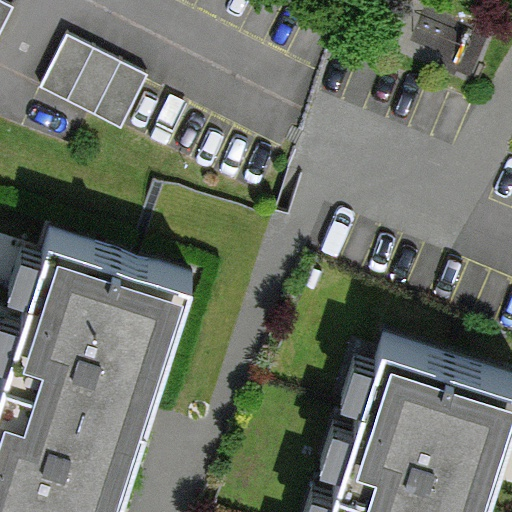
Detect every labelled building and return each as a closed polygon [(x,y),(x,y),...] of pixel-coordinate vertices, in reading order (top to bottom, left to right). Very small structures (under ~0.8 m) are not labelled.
[(0,0),(0,24),(11,3),(4,0),(0,0)] [(68,35),(41,86),(88,111),(120,128),(123,122),(147,78),(148,76),(68,35)] [(144,401),(185,269),(131,252),(48,225),(42,245),(25,298),(20,311),(4,363),(142,407),(144,401)] [(476,511),(478,507),(511,397),(511,374),(379,333),(356,405),(354,414),(339,462),(335,474),(457,511),(476,511)] [(0,511),(108,511),(142,407),(4,363),(0,375),(0,511)] [(457,511),(335,474),(332,483),(322,511),(457,511)]
